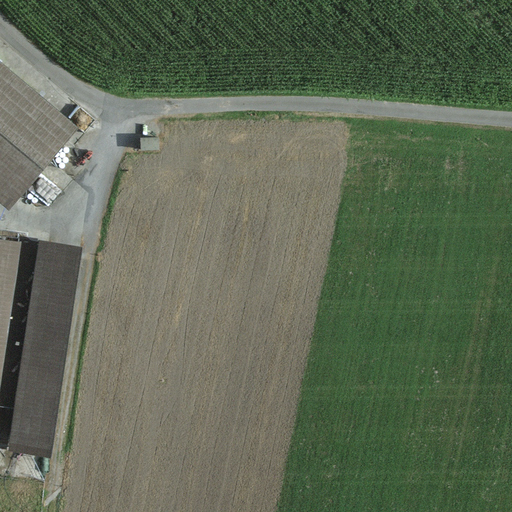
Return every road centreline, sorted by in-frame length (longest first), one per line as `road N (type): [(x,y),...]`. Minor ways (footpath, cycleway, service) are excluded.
road 1 (track): [(51,511),(117,106)]
road 2 (track): [(511,120),(257,103),(117,106)]
road 3 (track): [(117,106),(72,86),(0,19)]
